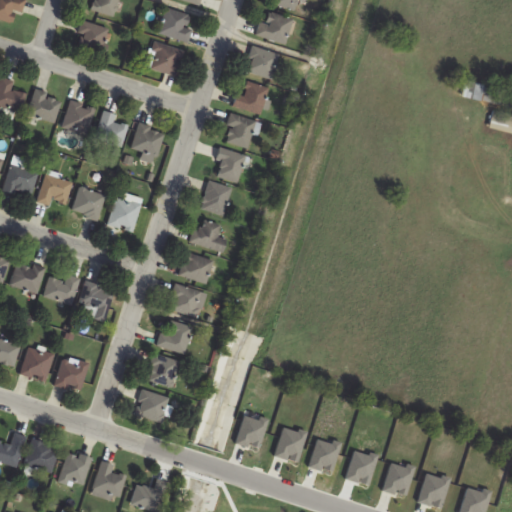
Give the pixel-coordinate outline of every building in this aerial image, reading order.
[(26,1),(22,0),(0,0),(0,20),(12,25),(17,12),(21,14),(26,1)] [(89,0),(88,11),(116,15),(117,0),(89,0)] [(295,12),(298,0),(267,0),(267,4),(295,12)] [(157,34),(188,43),(192,30),(185,28),(189,15),(166,8),(157,34)] [(259,22),(255,36),(286,45),(293,20),(266,12),(263,24),(259,22)] [(111,30),(83,21),(75,44),(103,54),(111,30)] [(176,77),(184,51),(152,42),(145,67),(176,77)] [(274,81),(282,56),(252,46),(244,72),(274,81)] [(26,93),(12,90),(14,81),(0,77),(0,107),(22,112),(26,93)] [(511,107),(511,90),(465,81),(462,97),(511,107)] [(234,96),(235,111),(267,110),(266,85),(245,86),(245,95),(234,96)] [(28,116),(55,123),(62,98),(34,91),(28,116)] [(62,126),(85,135),(95,110),(72,100),(62,126)] [(511,133),(511,114),(493,111),(489,129),(511,133)] [(116,123),(117,115),(102,112),(96,142),(123,147),(127,125),(116,123)] [(248,148),(256,121),(231,114),(223,141),(248,148)] [(157,157),(165,132),(139,124),(131,149),(157,157)] [(246,156),(222,148),(213,176),(237,183),(246,156)] [(65,205),(73,183),(56,177),(57,174),(48,171),(37,202),(50,207),(52,201),(65,205)] [(224,216),(232,188),(209,182),(201,210),(224,216)] [(98,221),(106,197),(81,188),(73,213),(98,221)] [(116,197),(107,225),(132,233),(143,199),(124,193),(122,199),(116,197)] [(218,238),(221,226),(199,219),(192,243),(223,252),(227,240),(218,238)] [(215,262),(187,253),(179,276),(207,285),(215,262)] [(10,260),(0,255),(0,285),(0,286),(10,260)] [(44,268),(17,262),(11,288),(38,294),(44,268)] [(73,305),(79,278),(66,275),(65,282),(49,278),(44,299),(73,305)] [(85,307),(82,312),(100,322),(115,297),(89,281),(77,303),(85,307)] [(206,294),(176,285),(168,310),(199,319),(206,294)] [(191,326),(171,323),(169,335),(159,334),(157,348),(186,353),(191,326)] [(0,365),(13,369),(20,345),(0,338),(0,365)] [(20,374),(44,383),(54,355),(30,346),(20,374)] [(180,362),(155,354),(146,380),(171,388),(180,362)] [(89,366),(65,357),(54,384),(79,393),(89,366)] [(170,398),(142,390),(134,415),(162,424),(170,398)] [(0,442),(0,464),(18,468),(25,436),(13,434),(11,445),(0,442)] [(24,464),(50,475),(61,450),(35,439),(24,464)] [(93,461),(71,451),(59,478),(82,487),(93,461)] [(112,473),(113,465),(100,462),(93,495),(121,501),(126,476),(112,473)] [(160,511),(169,483),(157,479),(154,490),(137,485),(131,505),(152,511),(160,511)]
